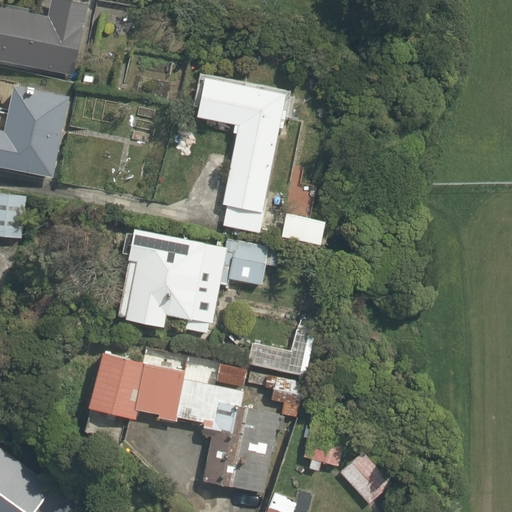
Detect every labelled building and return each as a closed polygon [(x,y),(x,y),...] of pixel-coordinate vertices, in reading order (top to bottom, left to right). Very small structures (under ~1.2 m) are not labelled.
[(83,3),(69,0),(40,0),(38,11),(0,2),(0,63),(66,78),(83,3)] [(198,78),(191,122),(234,129),(218,227),(257,233),(274,131),(280,132),(287,93),(198,78)] [(73,96),(12,86),(8,108),(0,106),(0,171),(58,181),(73,96)] [(26,201),(0,196),(0,237),(19,241),(26,201)] [(122,269),(126,269),(120,322),(210,333),(216,281),(263,286),(268,248),(127,230),(122,269)] [(302,346),(270,340),(267,363),(298,368),(302,346)] [(176,415),(184,376),(186,369),(144,360),(103,349),(87,404),(135,417),(138,408),(158,411),(158,415),(175,419),(176,415)] [(216,379),(243,385),(247,365),(220,360),(216,379)] [(304,380),(267,372),(264,386),(273,388),(271,399),(283,401),(281,412),(297,415),(304,380)] [(201,431),(212,434),(203,477),(264,490),(277,427),(282,428),(284,413),(240,404),(243,389),(184,376),(176,415),(204,420),(201,431)] [(341,439),(312,429),(302,458),(331,468),(341,439)] [(367,453),(340,477),(368,507),(394,483),(367,453)] [(0,511),(73,511),(79,504),(0,455),(0,511)] [(293,511),(297,502),(272,491),(263,511),(293,511)]
